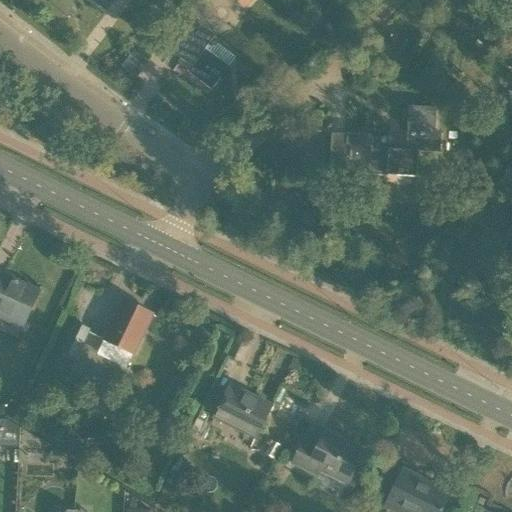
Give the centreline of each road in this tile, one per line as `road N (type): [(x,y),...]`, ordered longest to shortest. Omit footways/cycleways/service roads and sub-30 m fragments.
road 1 (tertiary): [(511,417),(166,248)]
road 2 (residential): [(166,248),(186,201),(181,165),(0,25)]
road 3 (tertiary): [(166,248),(0,167)]
